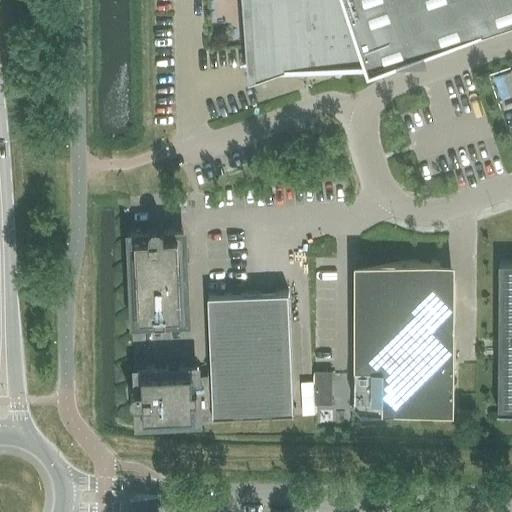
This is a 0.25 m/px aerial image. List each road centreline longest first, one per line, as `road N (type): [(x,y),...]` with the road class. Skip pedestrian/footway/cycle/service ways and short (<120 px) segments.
road 1 (unclassified): [(63,499),(511,501)]
road 2 (tertiary): [(3,436),(0,216)]
road 3 (unclassified): [(511,186),(431,212),(406,207),(377,180),(365,114)]
road 4 (unclassified): [(365,114),(328,106),(173,154)]
road 5 (unclassified): [(365,114),(402,81),(511,43)]
